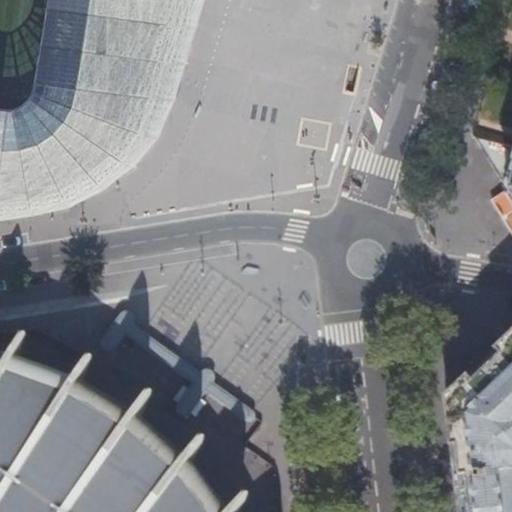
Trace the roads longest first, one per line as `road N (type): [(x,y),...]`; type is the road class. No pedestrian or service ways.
road 1 (trunk): [(198,511),(239,229),(305,0)]
road 2 (trunk): [(203,0),(141,243),(98,511)]
road 3 (residential): [(0,265),(230,228),(332,242)]
road 4 (residential): [(438,0),(373,221)]
road 5 (residential): [(385,511),(362,297)]
